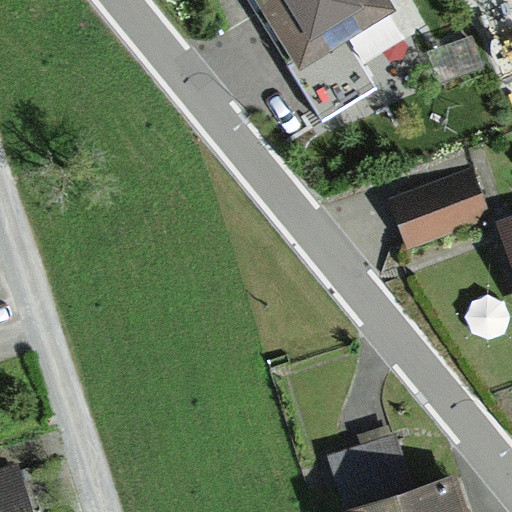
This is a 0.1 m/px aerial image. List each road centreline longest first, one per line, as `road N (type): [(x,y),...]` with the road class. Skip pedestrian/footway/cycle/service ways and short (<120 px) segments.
road 1 (residential): [(116,0),(511,479)]
road 2 (residential): [(0,192),(100,511)]
